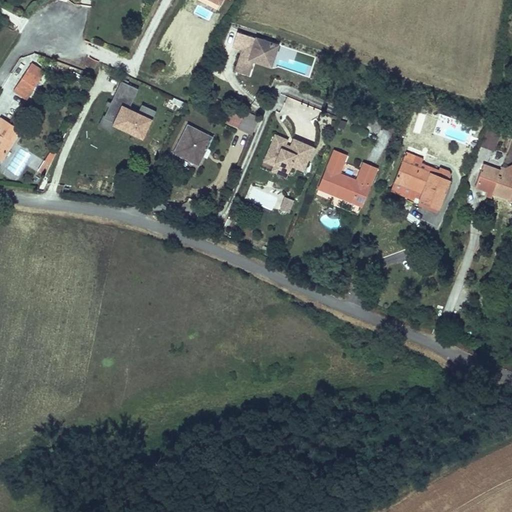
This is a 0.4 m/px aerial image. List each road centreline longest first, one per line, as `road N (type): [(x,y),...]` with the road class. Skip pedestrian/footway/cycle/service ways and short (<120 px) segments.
road 1 (tertiary): [(0,199),(133,217),(511,379)]
road 2 (track): [(205,248),(276,94)]
road 3 (track): [(437,347),(474,244),(466,191)]
road 4 (track): [(143,221),(158,205),(218,181),(236,139)]
